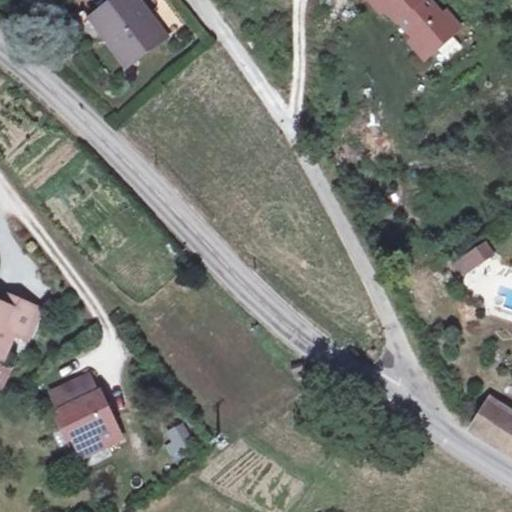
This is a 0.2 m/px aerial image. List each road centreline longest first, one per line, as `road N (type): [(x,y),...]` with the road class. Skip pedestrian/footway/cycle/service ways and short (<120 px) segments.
road 1 (secondary): [(400,406),(276,316),(59,95),(0,46)]
road 2 (unclassified): [(400,406),(398,362),(378,300),(288,128),(194,0)]
road 3 (residential): [(105,367),(104,323),(0,184)]
road 4 (secondary): [(511,477),(400,406)]
